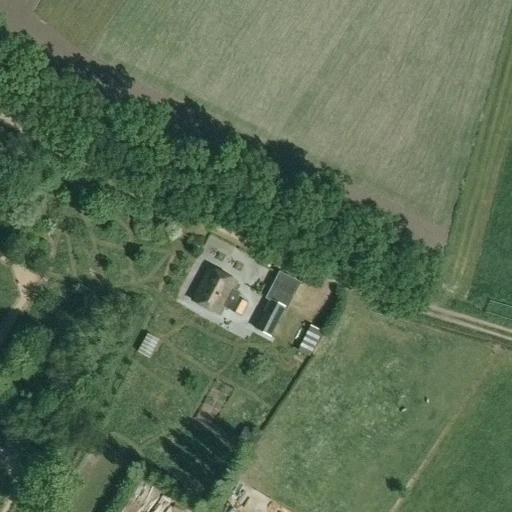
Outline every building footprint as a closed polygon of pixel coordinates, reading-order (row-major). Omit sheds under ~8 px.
[(209,270),(193,301),(220,315),(224,308),(230,311),(238,298),(240,294),(233,290),(233,289),(236,284),(209,270)] [(238,298),(230,311),(240,317),(248,303),(238,298)] [(270,300),(255,330),(271,338),(286,308),(270,300)] [(304,352),(318,325),(306,319),(292,346),(304,352)] [(136,470),(129,479),(153,497),(160,488),(136,470)]
